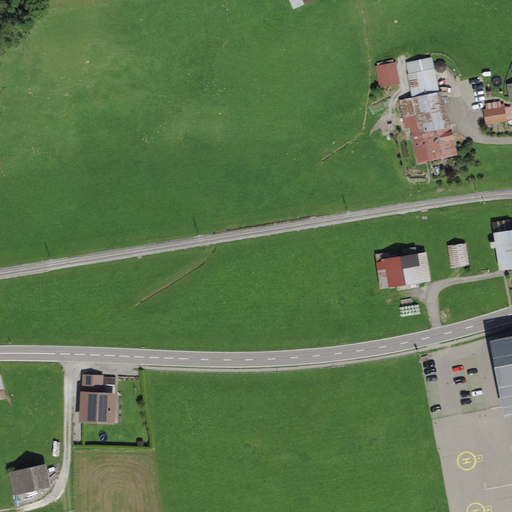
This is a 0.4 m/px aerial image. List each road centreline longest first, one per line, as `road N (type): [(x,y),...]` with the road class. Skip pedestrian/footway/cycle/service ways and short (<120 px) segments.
road 1 (primary): [(511,313),(441,334),(285,358),(0,354)]
road 2 (unknown): [(66,354),(71,436),(64,472),(50,499),(10,511)]
road 3 (unknown): [(441,334),(445,275),(511,257)]
